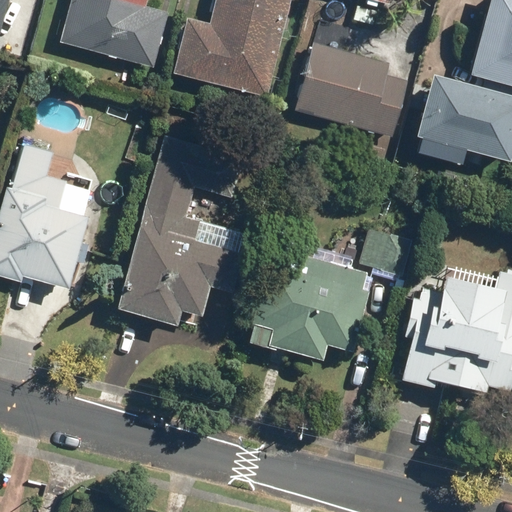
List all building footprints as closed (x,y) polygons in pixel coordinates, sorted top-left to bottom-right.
[(29,0),(0,0),(0,13),(26,18),(29,0)] [(68,0),(58,42),(148,65),(162,8),(144,0),(68,0)] [(294,0),(215,0),(210,19),(196,15),(186,72),(268,94),(294,0)] [(511,0),(492,0),(474,65),(511,76),(511,0)] [(386,56),(313,39),(296,108),(389,130),(401,80),(380,70),(386,56)] [(511,138),(511,96),(437,75),(423,128),(508,152),(511,138)] [(254,177),(165,131),(115,302),(215,318),(254,177)] [(65,162),(22,150),(0,230),(0,265),(68,284),(87,214),(53,205),(65,162)] [(357,270),(285,250),(254,343),(363,383),(413,242),(369,231),(357,270)] [(511,354),(511,298),(427,270),(411,365),(500,390),(511,354)]
